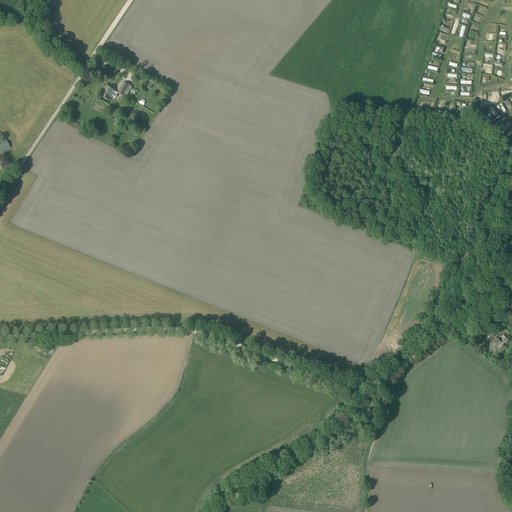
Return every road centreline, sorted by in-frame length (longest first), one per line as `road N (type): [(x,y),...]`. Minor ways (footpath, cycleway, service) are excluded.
road 1 (track): [(0,336),(192,329),(345,386),(383,380)]
road 2 (unclassified): [(0,197),(130,0)]
road 3 (track): [(202,511),(339,429),(383,380)]
road 4 (track): [(384,386),(368,460),(369,511)]
